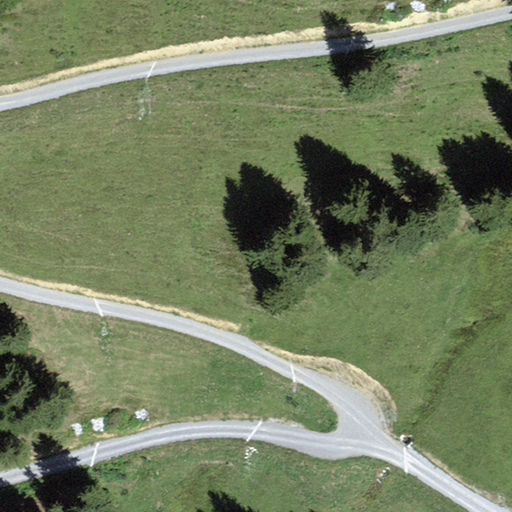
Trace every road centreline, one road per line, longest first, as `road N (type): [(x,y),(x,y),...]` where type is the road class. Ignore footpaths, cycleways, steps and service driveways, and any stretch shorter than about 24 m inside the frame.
road 1 (track): [(0,284),(221,337),(330,388),(348,401),(362,433),(315,443),(267,429),(201,427),(0,480)]
road 2 (track): [(511,10),(365,40),(168,65),(0,101)]
road 3 (track): [(489,511),(362,433)]
